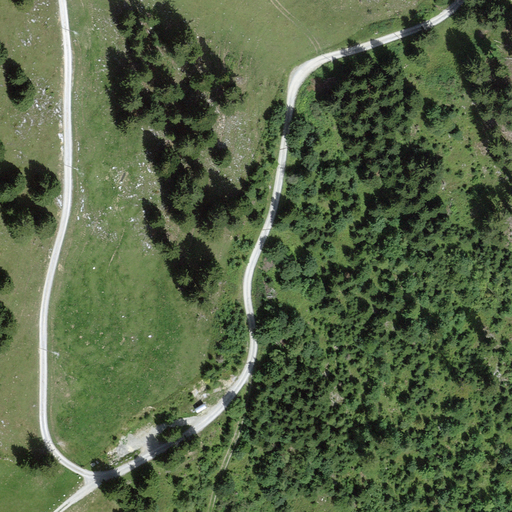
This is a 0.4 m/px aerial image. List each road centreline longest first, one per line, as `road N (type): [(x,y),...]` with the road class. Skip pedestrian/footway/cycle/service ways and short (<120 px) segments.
road 1 (track): [(463,0),(414,32),(324,60),(304,77),(270,223),(250,270),(255,344),(248,373),(200,429),(97,480),(52,446),(43,422),(43,320),(71,195),(63,0)]
road 2 (track): [(250,366),(209,511)]
